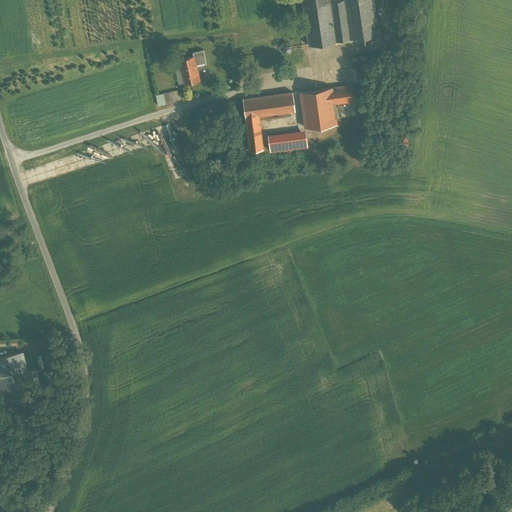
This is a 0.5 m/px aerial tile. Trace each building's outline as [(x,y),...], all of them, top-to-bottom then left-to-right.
[(330,0),(301,0),(308,45),(337,41),(331,1),(330,0)] [(344,0),(335,0),(331,1),(337,41),(350,39),(344,0)] [(374,0),(344,0),(350,39),(378,34),(374,0)] [(203,50),(192,52),(193,56),(194,55),(196,66),(206,64),(203,50)] [(193,56),(179,59),(185,84),(200,80),(196,66),(194,55),(193,56)] [(331,87),(301,91),(306,128),(337,124),(334,103),(354,101),(352,85),(331,87)] [(293,92),(243,99),(250,151),(263,149),(259,115),(295,110),(293,92)] [(166,93),(158,94),(160,105),(167,104),(166,93)] [(403,130),(399,140),(408,144),(412,133),(403,130)] [(306,136),(269,138),(270,149),(307,146),(306,136)] [(22,352),(0,357),(0,390),(0,391),(30,384),(22,352)]
